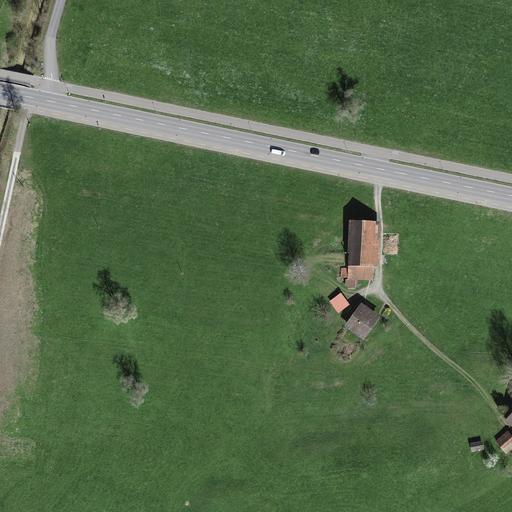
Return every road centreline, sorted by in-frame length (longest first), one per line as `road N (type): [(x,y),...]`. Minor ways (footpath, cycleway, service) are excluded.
road 1 (primary): [(511,195),(51,101)]
road 2 (track): [(375,168),(387,232),(380,294),(502,422)]
road 3 (track): [(0,249),(31,97)]
